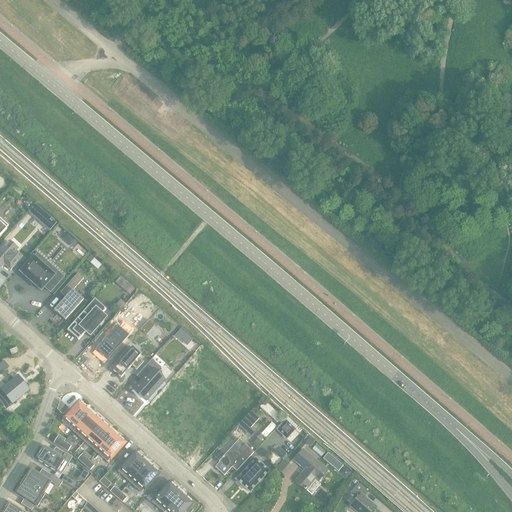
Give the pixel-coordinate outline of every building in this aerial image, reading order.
[(67,232),(62,238),(70,245),(76,239),(67,232)] [(0,267),(1,268),(4,266),(10,271),(22,258),(16,252),(18,250),(9,242),(0,252),(0,267)] [(50,293),(64,277),(58,272),(54,276),(33,257),(20,272),(41,291),(44,287),(50,293)] [(94,258),(91,261),(98,268),(101,265),(94,258)] [(83,300),(72,291),(83,279),(77,274),(60,293),(65,298),(54,311),(65,321),(83,300)] [(120,277),(115,283),(129,296),(134,290),(120,277)] [(90,338),(108,318),(102,314),(106,310),(94,300),(83,313),(87,317),(82,323),(77,319),(67,330),(78,340),(85,333),(90,338)] [(107,337),(99,346),(110,357),(125,340),(117,332),(120,328),(116,324),(106,335),(107,337)] [(113,371),(113,372),(121,379),(131,367),(136,371),(143,363),(138,359),(139,358),(139,357),(139,356),(131,349),(131,350),(128,348),(119,358),(122,360),(113,370),(113,371)] [(141,381),(133,390),(146,401),(165,380),(156,373),(161,368),(151,360),(136,377),(141,381)] [(0,374),(9,367),(4,361),(0,364),(0,374)] [(18,375),(0,389),(0,395),(9,407),(30,390),(18,375)] [(73,432),(90,413),(86,409),(88,408),(78,399),(62,418),(63,419),(61,422),(73,432)] [(60,401),(57,409),(63,414),(69,408),(60,401)] [(265,402),(260,408),(276,423),(281,417),(265,402)] [(84,442),(103,421),(95,415),(94,416),(90,413),(73,432),(84,442)] [(251,413),(238,427),(246,434),(250,430),(259,420),(251,413)] [(95,452),(113,433),(109,429),(110,428),(103,421),(84,442),(95,452)] [(286,439),(295,430),(286,421),(277,431),(286,439)] [(271,423),(261,434),(266,438),(276,427),(271,423)] [(118,434),(116,436),(113,433),(95,452),(107,462),(109,460),(110,462),(127,443),(118,434)] [(310,445),(314,440),(308,435),(304,440),(310,445)] [(57,438),(53,443),(61,447),(64,442),(57,438)] [(220,462),(215,467),(223,475),(229,470),(233,465),(237,469),(236,471),(253,453),(239,440),(232,448),(224,457),(223,456),(222,458),(219,461),(220,462)] [(64,442),(61,447),(68,452),(71,447),(64,442)] [(282,458),(287,453),(279,446),(274,451),(282,458)] [(40,456),(37,460),(39,461),(38,462),(42,464),(42,463),(44,465),(44,466),(48,468),(49,467),(61,475),(72,458),(65,453),(62,458),(52,452),(45,448),(43,451),(41,451),(38,456),(40,456)] [(129,482),(147,463),(143,460),(144,458),(135,450),(118,469),(120,470),(118,472),(129,482)] [(327,471),(303,450),(294,460),(305,470),(295,482),(305,490),(315,479),(318,481),(327,471)] [(327,453),(323,459),(338,471),(343,466),(327,453)] [(81,455),(78,459),(84,465),(88,460),(81,455)] [(250,492),(269,472),(255,459),(236,480),(250,492)] [(88,460),(84,465),(90,470),(94,466),(88,460)] [(277,468),(284,474),(291,466),(284,460),(277,468)] [(150,466),(147,463),(129,482),(141,493),(143,491),(144,492),(161,473),(152,465),(150,466)] [(25,477),(22,481),(43,494),(50,482),(59,487),(62,482),(52,475),(48,481),(31,470),(26,477),(25,477)] [(64,476),(61,481),(71,487),(74,481),(64,476)] [(150,493),(146,498),(151,503),(152,503),(162,511),(165,511),(166,511),(167,510),(167,509),(181,493),(177,490),(178,489),(169,480),(154,496),(150,493)] [(21,487),(16,494),(24,499),(33,505),(37,507),(45,495),(43,494),(22,481),(20,486),(21,487)] [(368,491),(358,483),(356,485),(350,493),(357,499),(350,506),(357,511),(371,511),(375,507),(363,497),(368,491)] [(114,487),(110,491),(116,497),(120,493),(114,487)] [(120,493),(116,497),(122,503),(126,498),(120,493)] [(167,510),(166,511),(191,511),(193,511),(191,509),(195,504),(186,495),(185,497),(181,493),(167,509),(167,510)]
